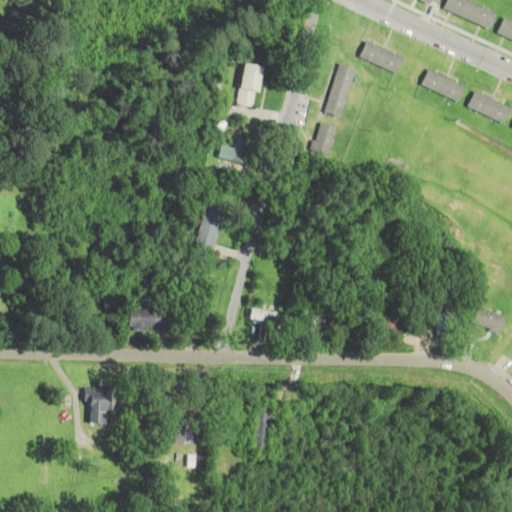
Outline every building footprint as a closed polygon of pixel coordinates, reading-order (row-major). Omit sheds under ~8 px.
[(493,14),(462,0),(443,0),(440,8),(486,30),(493,14)] [(492,34),(511,42),(511,23),(499,18),(492,34)] [(357,57),(393,75),(401,59),(364,41),(357,57)] [(261,70),(242,64),(229,102),(248,108),(261,70)] [(321,112),(338,118),(353,69),(336,64),(321,112)] [(417,89),(456,100),(461,83),(422,72),(417,89)] [(464,105),(501,124),(509,109),(471,90),(464,105)] [(308,151),(325,157),(335,128),(318,122),(308,151)] [(229,149),(217,145),(213,157),(243,167),(251,143),(233,137),(229,149)] [(200,166),(205,151),(190,146),(186,161),(200,166)] [(221,207),(203,203),(191,248),(209,253),(221,207)] [(469,325),(498,335),(505,317),(475,307),(469,325)] [(271,346),(276,312),(246,308),(245,319),(257,321),(254,344),(271,346)] [(159,310),(124,310),(124,329),(159,329),(159,310)] [(378,313),(378,336),(395,336),(395,313),(378,313)] [(343,314),(303,314),(303,335),(343,335),(343,314)] [(110,411),(110,389),(80,389),(80,404),(86,404),(86,424),(101,424),(101,411),(110,411)] [(297,413),(251,410),(248,453),(266,454),(268,424),(296,425),(297,413)] [(189,445),(189,419),(170,419),(170,445),(189,445)] [(511,505),(511,472),(495,489),(511,505)]
